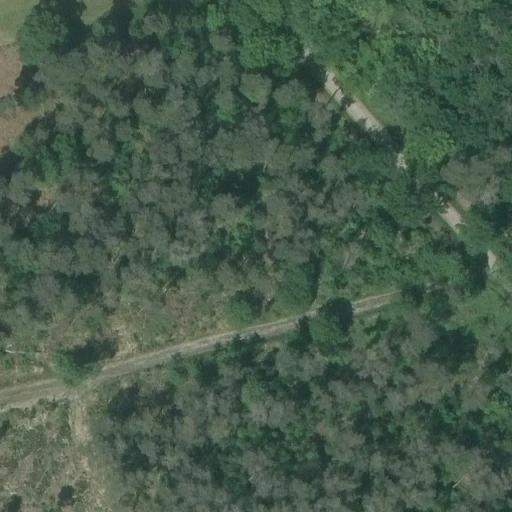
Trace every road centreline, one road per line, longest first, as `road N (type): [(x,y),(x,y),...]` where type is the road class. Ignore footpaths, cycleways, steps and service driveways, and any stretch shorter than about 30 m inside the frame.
road 1 (track): [(502,271),(0,403)]
road 2 (track): [(256,0),(511,283)]
